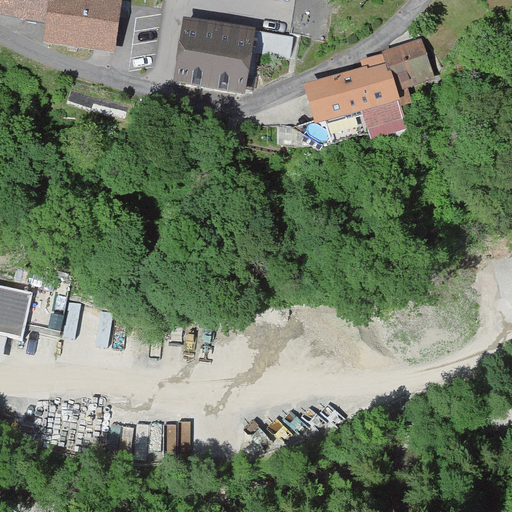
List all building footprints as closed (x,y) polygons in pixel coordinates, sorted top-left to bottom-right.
[(117,3),(97,0),(0,0),(0,7),(27,12),(26,22),(52,26),(49,43),(111,52),(117,3)] [(329,0),(299,0),(294,36),(323,41),(329,0)] [(185,24),(177,80),(244,91),(246,78),(254,79),(258,54),(290,59),(293,41),(185,24)] [(418,45),(384,57),(401,108),(410,104),(403,84),(429,75),(425,62),(428,61),(427,56),(423,58),(418,45)] [(372,127),(404,117),(401,108),(384,57),(364,64),(367,75),(311,92),(326,141),(357,132),(350,112),(366,107),(372,127)] [(464,73),(481,70),(478,57),(462,60),(464,73)] [(61,333),(69,292),(35,285),(33,294),(0,287),(0,337),(7,339),(23,342),(26,326),(61,333)]
